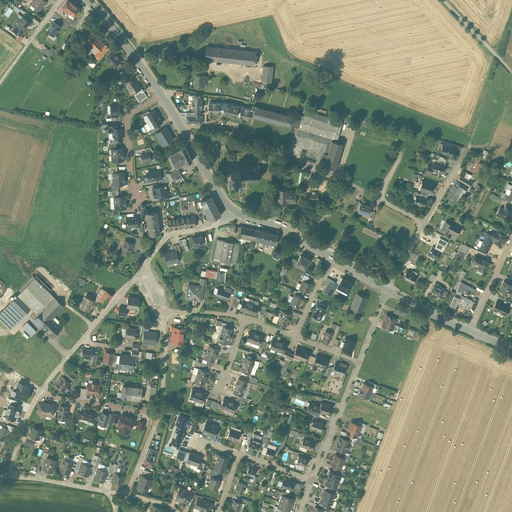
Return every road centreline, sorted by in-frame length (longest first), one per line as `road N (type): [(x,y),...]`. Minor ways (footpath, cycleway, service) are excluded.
road 1 (tertiary): [(233,211),(161,94)]
road 2 (residential): [(307,166),(423,222)]
road 3 (residential): [(359,361),(314,480)]
road 4 (residential): [(161,94),(126,117),(134,198)]
road 5 (residential): [(233,211),(166,236),(136,277)]
road 6 (residential): [(39,394),(159,413)]
